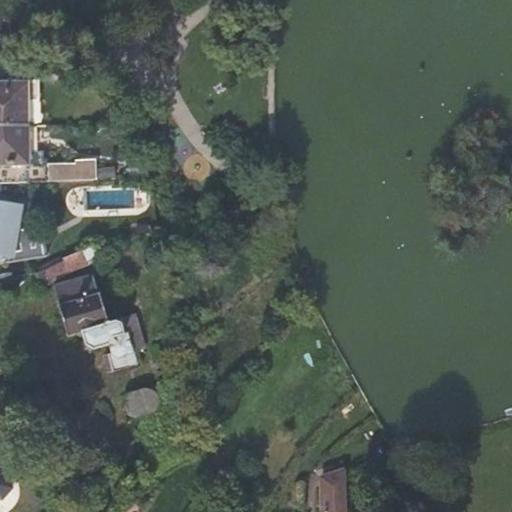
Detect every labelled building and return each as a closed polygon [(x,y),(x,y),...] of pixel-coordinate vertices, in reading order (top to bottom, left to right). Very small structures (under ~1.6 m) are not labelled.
[(24,67),(0,66),(0,125),(30,125),(31,125),(30,99),(40,99),(39,82),(33,82),(33,67),(24,67)] [(30,125),(0,125),(0,183),(21,182),(32,182),(32,165),(31,125),(30,125)] [(81,160),(81,163),(85,163),(85,179),(101,179),(99,159),(81,160)] [(81,163),(52,164),(53,181),(55,181),(85,179),(85,163),(81,163)] [(52,164),(32,165),(32,182),(53,181),(52,164)] [(66,212),(82,210),(79,190),(63,192),(66,212)] [(16,232),(19,206),(0,203),(0,257),(12,259),(12,256),(29,254),(31,234),(16,232)] [(42,277),(35,279),(39,293),(69,283),(64,269),(42,277)] [(95,303),(91,286),(53,295),(56,313),(55,314),(62,346),(77,343),(80,354),(89,359),(94,358),(106,354),(107,362),(103,363),(107,380),(133,374),(130,363),(140,360),(132,324),(104,331),(98,304),(95,303)] [(139,401),(118,406),(124,426),(149,419),(151,414),(151,408),(149,403),(145,401),(139,401)] [(344,511),(343,472),(320,479),(319,511),(344,511)] [(0,501),(3,502),(15,490),(10,475),(0,473),(0,501)]
